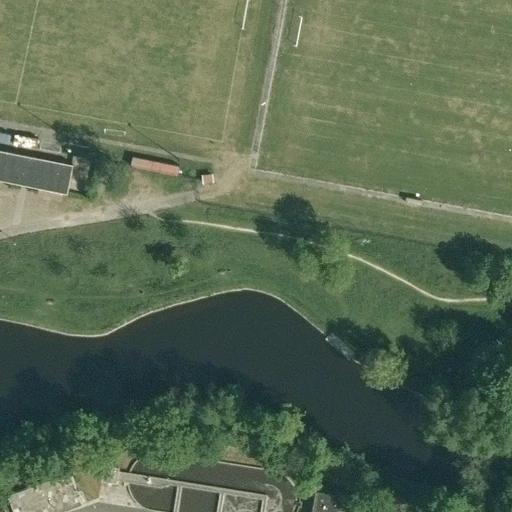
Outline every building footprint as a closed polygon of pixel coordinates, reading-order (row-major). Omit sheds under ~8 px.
[(72,164),(0,149),(0,179),(66,193),(72,164)] [(160,505),(209,511),(287,511),(294,505),(297,490),(293,480),(279,471),(154,454),(138,463),(131,475),(132,488),(142,499),(160,505)] [(116,484),(119,468),(104,465),(101,481),(116,484)] [(70,473),(7,495),(12,511),(62,511),(82,505),(70,473)] [(314,490),(310,511),(352,511),(355,496),(314,490)]
